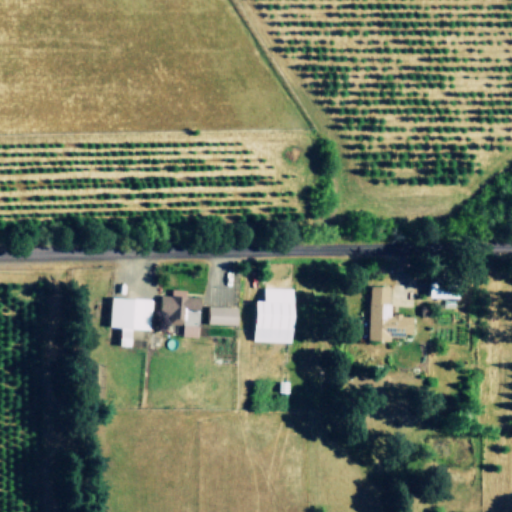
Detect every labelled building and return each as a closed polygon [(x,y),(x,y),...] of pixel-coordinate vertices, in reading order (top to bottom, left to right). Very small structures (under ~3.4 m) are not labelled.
[(426,280),(426,296),(452,296),(452,286),(439,286),(439,280),(426,280)] [(388,286),(367,285),(366,340),(388,340),(388,334),(410,335),(411,314),(388,314),(388,286)] [(290,342),(292,288),(261,287),(260,300),(253,300),(252,340),(290,342)] [(184,296),(184,290),(170,289),(170,296),(163,295),(161,323),(180,324),(180,336),(196,336),(198,297),(184,296)] [(147,328),(149,298),(108,297),(107,326),(120,326),(119,343),(128,343),(129,327),(147,328)] [(236,307),(206,306),(206,324),(235,325),(236,307)]
